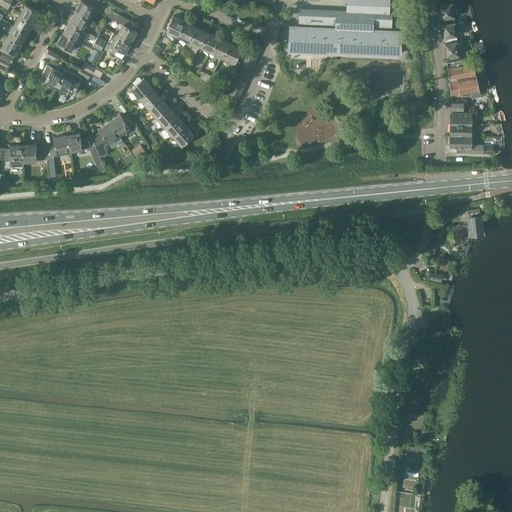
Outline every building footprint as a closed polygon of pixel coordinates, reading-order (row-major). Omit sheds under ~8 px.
[(75,11),(89,19),(95,8),(81,0),(75,11)] [(290,25),(288,50),(327,52),(327,50),(400,53),(400,30),(390,30),(391,13),(388,13),(388,0),(346,0),(346,11),(300,9),(299,26),(290,25)] [(442,23),(454,21),(451,3),(439,5),(442,23)] [(39,12),(25,4),(19,15),(33,23),(39,12)] [(122,16),(112,10),(108,16),(119,21),(122,16)] [(83,29),(89,19),(75,11),(69,22),(83,29)] [(33,23),(19,15),(13,25),(27,33),(33,23)] [(132,22),(122,16),(119,21),(120,22),(118,26),(120,27),(117,34),(131,42),(136,31),(129,27),(132,22)] [(185,21),(173,16),(166,30),(165,29),(162,35),(167,37),(172,42),(174,38),(176,36),(177,36),(185,21)] [(196,27),(185,21),(177,36),(181,38),(186,44),(188,41),(189,42),(196,27)] [(444,42),(457,40),(454,21),(442,23),(444,42)] [(77,40),(83,29),(69,22),(63,32),(77,40)] [(27,33),(13,25),(7,36),(21,44),(27,33)] [(207,32),(196,27),(189,42),(188,41),(186,44),(195,53),(197,49),(199,47),(200,47),(207,32)] [(71,51),(77,40),(63,32),(57,43),(71,51)] [(117,34),(113,32),(104,49),(115,55),(118,49),(124,53),(131,42),(117,34)] [(219,38),(207,32),(200,47),(204,49),(208,54),(211,52),(212,53),(219,38)] [(21,44),(7,36),(0,49),(4,51),(14,57),(21,44)] [(92,45),(101,50),(105,42),(97,37),(92,45)] [(230,43),(219,38),(212,53),(215,54),(220,60),(222,57),(223,58),(230,43)] [(457,40),(444,42),(447,60),(459,58),(457,40)] [(250,41),(247,47),(258,51),(261,45),(250,41)] [(241,48),(230,43),(223,58),(227,60),(231,64),(233,63),(235,63),(241,48)] [(156,44),(152,51),(157,55),(162,48),(156,44)] [(247,47),(245,53),(256,57),(258,51),(247,47)] [(95,60),(99,53),(94,49),(90,57),(95,60)] [(46,55),(57,61),(60,56),(49,50),(46,55)] [(14,57),(4,51),(0,57),(11,63),(14,57)] [(256,57),(245,53),(243,58),(253,63),(256,57)] [(0,57),(0,64),(8,68),(11,63),(0,57)] [(447,68),(449,79),(475,75),(473,63),(466,64),(465,57),(459,58),(447,60),(448,67),(447,68)] [(253,63),(243,58),(240,64),(251,68),(253,63)] [(83,62),(80,67),(91,73),(94,68),(83,62)] [(251,68),(240,64),(238,70),(249,74),(251,68)] [(56,87),(63,74),(47,65),(42,74),(47,77),(45,81),(56,87)] [(91,73),(80,67),(77,73),(88,78),(91,73)] [(200,70),(197,77),(208,83),(211,76),(200,70)] [(246,80),(249,74),(238,70),(235,76),(246,80)] [(79,82),(63,74),(56,87),(66,93),(67,91),(72,94),(79,82)] [(449,79),(451,96),(471,93),(472,97),(479,95),(478,91),(480,91),(475,75),(449,79)] [(140,98),(152,87),(143,77),(141,79),(139,76),(132,83),(134,85),(131,88),(134,92),(136,99),(139,97),(140,98)] [(246,80),(235,76),(233,81),(244,86),(246,80)] [(244,86),(233,81),(230,87),(241,92),(244,86)] [(160,97),(152,87),(140,98),(142,101),(144,108),(147,107),(148,108),(160,97)] [(239,98),(241,92),(230,87),(228,93),(239,98)] [(169,106),(160,97),(148,108),(150,111),(153,118),(155,117),(156,117),(169,106)] [(177,116),(169,106),(156,117),(159,120),(161,127),(164,126),(165,127),(177,116)] [(463,112),(451,112),(450,124),(470,124),(471,116),(477,117),(477,113),(463,112)] [(134,124),(128,115),(123,118),(119,114),(109,121),(120,135),(130,128),(129,127),(134,124)] [(169,137),(172,135),(173,136),(185,125),(177,116),(165,127),(167,130),(169,137)] [(99,154),(105,152),(102,144),(107,141),(112,148),(123,140),(120,135),(109,121),(99,129),(100,131),(97,134),(91,136),(99,154)] [(146,122),(140,126),(143,130),(149,127),(146,122)] [(450,135),(470,136),(470,124),(450,124),(450,125),(450,135)] [(194,135),(185,125),(173,136),(175,139),(178,146),(181,145),(181,146),(194,135)] [(90,149),(96,147),(91,136),(85,139),(81,140),(80,132),(67,135),(70,151),(83,149),(83,148),(89,147),(90,149)] [(152,133),(147,136),(151,142),(156,138),(152,133)] [(70,151),(67,135),(54,137),(56,145),(46,147),(48,159),(48,167),(55,166),(53,157),(57,154),(70,152),(70,151)] [(450,135),(450,146),(456,147),(456,153),(484,153),(484,145),(470,144),(470,136),(450,135)] [(11,148),(1,147),(0,156),(0,159),(11,160),(11,168),(23,168),(23,144),(11,144),(11,148)] [(36,144),(23,144),(23,161),(36,161),(36,160),(41,160),(48,159),(46,147),(36,148),(36,144)] [(176,159),(167,159),(167,168),(177,168),(176,159)] [(482,234),(479,212),(469,213),(470,225),(463,226),(464,235),(482,234)] [(432,274),(431,281),(440,283),(441,276),(432,274)]
